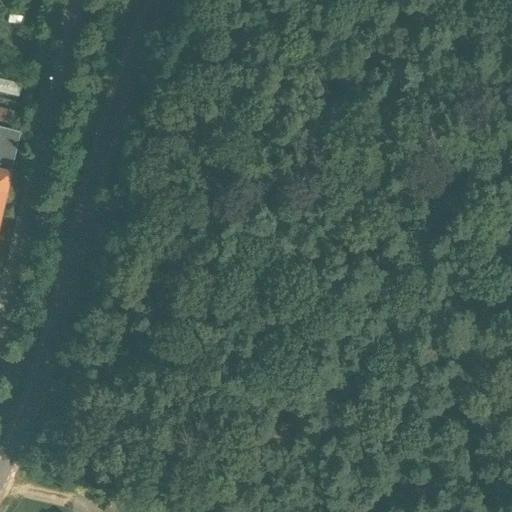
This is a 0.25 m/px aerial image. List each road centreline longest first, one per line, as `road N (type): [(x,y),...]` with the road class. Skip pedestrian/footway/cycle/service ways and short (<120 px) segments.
road 1 (tertiary): [(0,475),(23,428),(117,101),(160,0)]
road 2 (unclassified): [(0,311),(77,0)]
